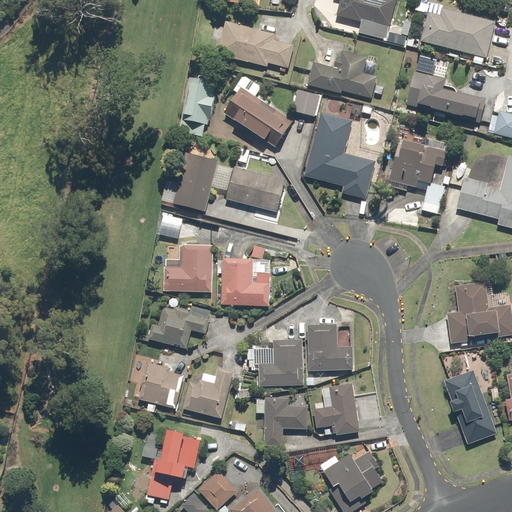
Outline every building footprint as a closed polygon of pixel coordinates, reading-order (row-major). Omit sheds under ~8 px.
[(340,0),(338,15),(362,19),(360,33),(387,38),(394,0),(340,0)] [(430,14),(423,41),(487,57),(496,21),(444,8),(442,17),(430,14)] [(277,34),(227,21),(219,54),(269,66),(270,63),(288,67),(294,45),(275,40),(277,34)] [(377,78),(364,75),(368,58),(343,51),(339,68),(315,62),(310,82),(372,98),(377,78)] [(418,72),(415,82),(409,103),(480,120),(485,99),(444,89),(447,79),(418,72)] [(192,76),(181,129),(207,134),(218,82),(192,76)] [(294,119),(243,89),(226,116),(277,146),(294,119)] [(299,90),(295,110),(319,116),(323,96),(299,90)] [(372,180),(376,162),(344,153),(353,120),(322,112),(306,176),(318,179),(344,186),(342,192),(368,199),(372,181),(372,180)] [(511,118),(501,115),(496,135),(511,138),(511,118)] [(401,139),(390,179),(430,190),(441,150),(401,139)] [(175,203),(206,211),(219,161),(188,153),(175,203)] [(511,156),(509,156),(501,190),(466,181),(458,209),(511,223),(511,156)] [(235,167),(227,199),(279,212),(287,180),(235,167)] [(183,217),(164,214),(160,235),(180,239),(183,217)] [(212,292),(213,269),(214,246),(184,244),(183,268),(165,268),(165,291),(212,292)] [(271,283),(254,282),(254,259),(223,258),(222,305),(270,307),(271,283)] [(455,285),(459,313),(448,315),(452,344),(511,335),(511,316),(510,306),(492,308),(488,281),(455,285)] [(192,314),(164,307),(159,326),(153,325),(149,339),(186,350),(188,344),(192,331),(205,334),(210,318),(192,314)] [(353,347),(338,347),(337,324),(308,325),(310,370),(354,369),(353,347)] [(305,371),(303,340),(274,341),(275,364),(260,365),(260,387),(305,385),(305,371)] [(148,366),(140,400),(178,409),(186,375),(148,366)] [(215,381),(200,378),(199,384),(190,382),(183,409),(223,418),(228,398),(235,371),(218,367),(215,381)] [(474,371),(445,382),(470,445),(498,434),(474,371)] [(317,428),(338,425),(339,433),(360,430),(353,384),(332,388),(335,407),(314,409),(317,428)] [(283,446),(283,429),(284,429),(309,429),(309,406),(289,406),(289,399),(267,399),(267,422),(266,422),(266,446),(283,446)] [(155,459),(148,494),(173,499),(178,478),(190,481),(200,440),(173,433),(166,462),(155,459)] [(157,448),(146,446),(143,457),(155,460),(157,448)] [(380,467),(369,451),(354,461),(350,454),(325,471),(334,485),(329,489),(344,511),(354,511),(368,503),(364,498),(375,491),(374,489),(384,482),(376,469),(380,467)] [(219,474),(199,489),(215,509),(235,494),(219,474)] [(278,511),(259,488),(230,510),(232,511),(278,511)] [(194,493),(182,505),(188,511),(204,511),(209,508),(194,493)]
